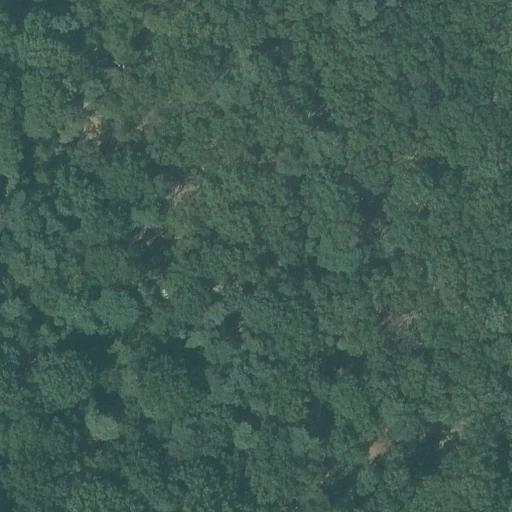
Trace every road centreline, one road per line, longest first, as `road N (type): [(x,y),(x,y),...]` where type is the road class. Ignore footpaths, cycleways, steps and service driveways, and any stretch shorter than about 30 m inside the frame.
road 1 (track): [(60,461),(84,0)]
road 2 (track): [(265,511),(190,494),(98,487),(60,461),(14,509)]
